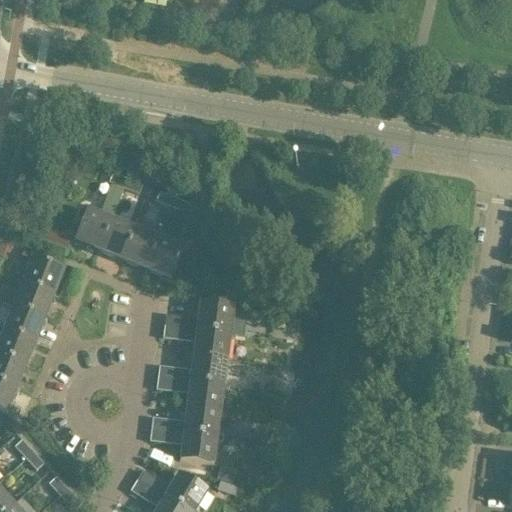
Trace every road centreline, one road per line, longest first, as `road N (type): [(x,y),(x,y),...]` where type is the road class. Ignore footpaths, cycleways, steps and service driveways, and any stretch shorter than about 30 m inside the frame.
road 1 (residential): [(503,157),(0,68)]
road 2 (residential): [(455,511),(503,157)]
road 3 (residential): [(127,442),(90,432),(79,421),(77,397),(93,378),(141,383)]
